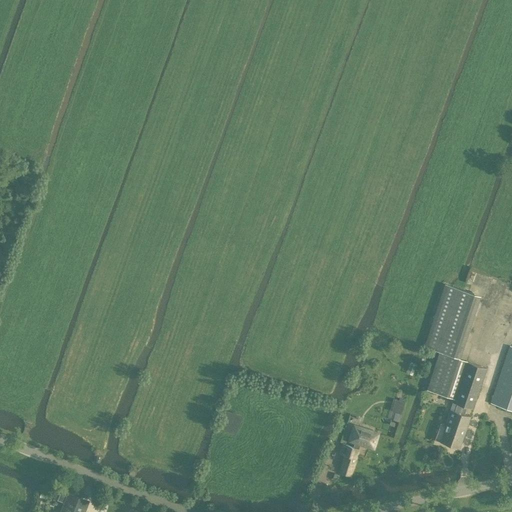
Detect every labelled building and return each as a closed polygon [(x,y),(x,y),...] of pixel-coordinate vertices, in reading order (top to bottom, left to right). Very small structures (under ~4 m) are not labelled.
[(455,411),(464,414),(466,406),(473,408),(486,368),(466,361),(453,356),(475,294),(446,284),(425,346),(439,351),(427,389),(454,398),(453,402),(457,403),(455,411)] [(511,410),(511,346),(510,346),(490,403),(511,410)] [(405,403),(396,400),(392,411),(401,414),(405,403)] [(235,434),(242,415),(225,409),(218,427),(235,434)] [(470,416),(464,414),(455,411),(450,409),(444,424),(440,423),(434,439),(459,448),(470,416)] [(347,440),(354,442),(355,442),(353,447),(342,444),(339,453),(345,455),(339,472),(350,476),(358,449),(359,444),(373,448),(378,433),(358,427),(352,425),(347,440)] [(61,492),(57,500),(66,503),(62,511),(82,511),(87,502),(69,494),(69,496),(61,492)]
